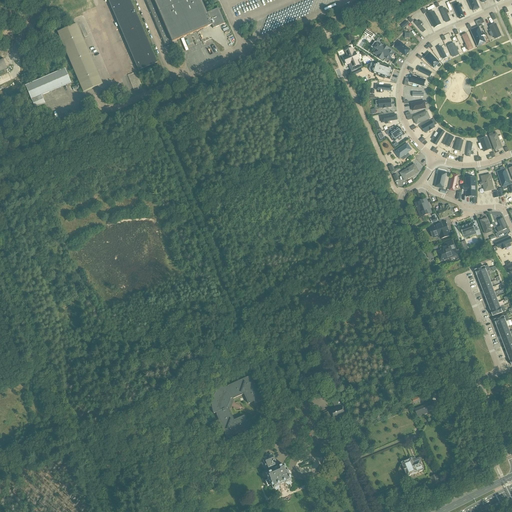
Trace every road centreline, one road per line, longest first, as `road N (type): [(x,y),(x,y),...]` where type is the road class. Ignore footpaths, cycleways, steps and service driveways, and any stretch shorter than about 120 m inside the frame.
road 1 (track): [(245,56),(0,163)]
road 2 (residential): [(435,157),(403,119),(408,63),(425,42),(511,1)]
road 3 (residential): [(475,378),(402,194)]
road 4 (residential): [(402,194),(325,32)]
road 5 (unknown): [(351,463),(411,438),(429,469),(366,500)]
road 6 (residential): [(475,378),(499,368),(462,280)]
